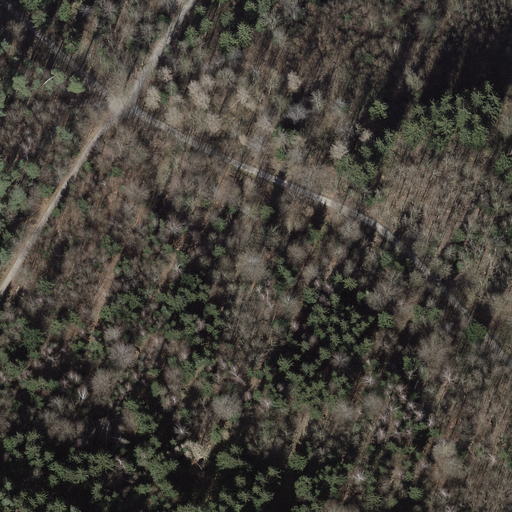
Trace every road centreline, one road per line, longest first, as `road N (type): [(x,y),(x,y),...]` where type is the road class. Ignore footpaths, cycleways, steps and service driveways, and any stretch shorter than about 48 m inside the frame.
road 1 (track): [(122,107),(367,219),(511,364)]
road 2 (track): [(122,107),(0,293)]
road 3 (track): [(0,2),(122,107)]
road 4 (track): [(194,0),(122,107)]
road 5 (track): [(0,108),(122,107)]
